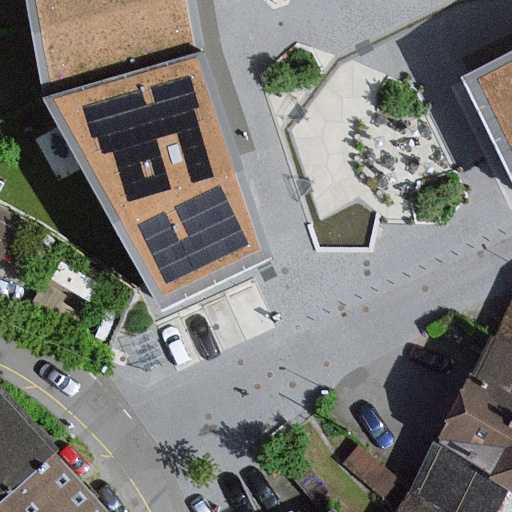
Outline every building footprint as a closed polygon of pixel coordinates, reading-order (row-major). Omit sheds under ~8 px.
[(33,0),(51,98),(197,62),(182,0),(33,0)] [(511,54),(467,78),(511,171),(511,54)] [(197,62),(51,98),(163,307),(268,257),(233,162),(197,62)] [(25,215),(0,201),(0,248),(4,251),(25,215)] [(511,312),(498,338),(511,345),(511,312)] [(474,379),(436,446),(486,474),(511,488),(511,345),(498,338),(474,379)] [(0,393),(0,499),(52,451),(0,393)] [(511,511),(511,488),(486,474),(436,446),(407,497),(434,511),(511,511)] [(0,511),(102,511),(52,451),(0,499),(0,511)] [(434,511),(407,497),(398,511),(434,511)]
